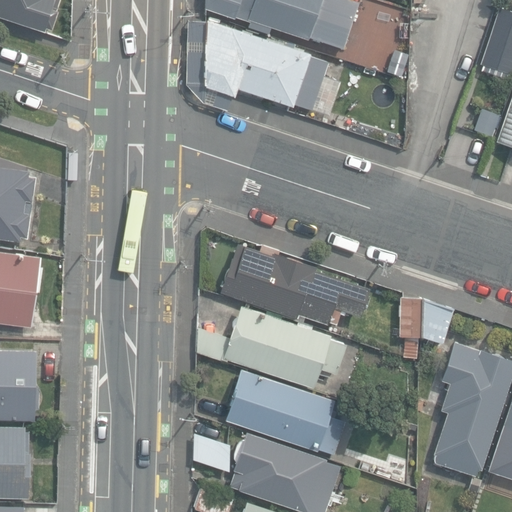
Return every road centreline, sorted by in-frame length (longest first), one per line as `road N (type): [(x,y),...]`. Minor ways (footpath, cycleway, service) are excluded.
road 1 (residential): [(511,249),(135,115)]
road 2 (secondary): [(135,115),(126,511)]
road 3 (residential): [(135,115),(0,70)]
